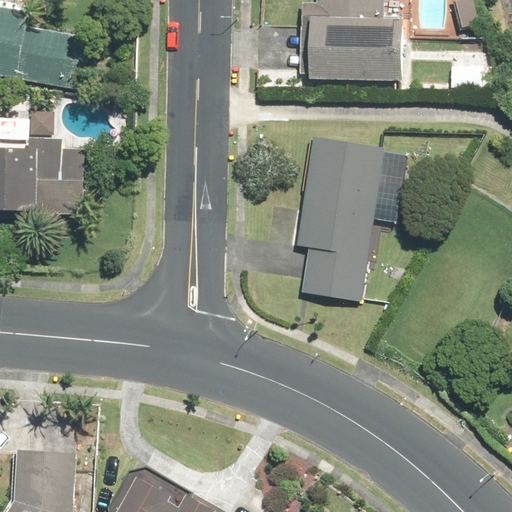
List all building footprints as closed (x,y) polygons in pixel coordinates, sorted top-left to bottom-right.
[(5,0),(0,0),(0,71),(97,91),(108,36),(40,23),(43,8),(5,0)] [(310,1),(307,71),(414,76),(417,15),(388,13),(388,0),(325,0),(325,2),(310,1)] [(36,104),(34,128),(59,129),(60,105),(36,104)] [(394,142),(321,131),(304,241),(315,243),(308,290),(369,299),(394,142)] [(0,144),(0,216),(99,220),(101,147),(72,147),(73,135),(39,134),(39,145),(0,144)] [(89,447),(29,443),(26,492),(13,511),(84,511),(85,510),(89,447)] [(132,511),(236,511),(239,508),(151,461),(125,508),(132,511)]
